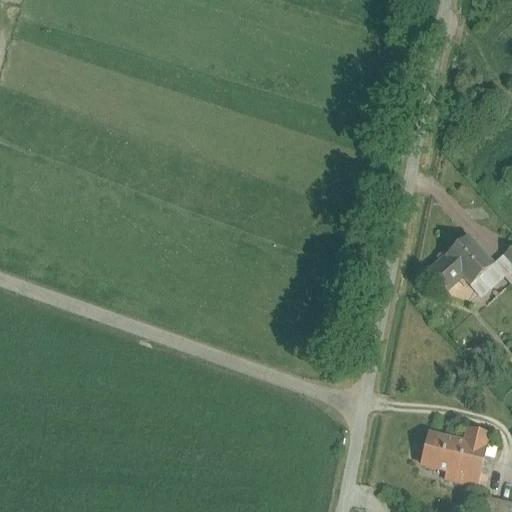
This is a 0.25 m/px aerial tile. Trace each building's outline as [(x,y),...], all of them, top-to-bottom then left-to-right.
[(493,267),(468,238),(445,259),(471,288),(494,267),(493,267)] [(511,266),(504,257),(493,267),(494,267),(511,287),(511,266)] [(489,350),(477,355),(484,370),(496,365),(489,350)] [(467,431),(463,445),(430,436),(423,468),(456,476),(454,483),(477,489),(490,437),(467,431)] [(485,500),(482,511),(495,511),(498,502),(485,500)] [(511,505),(498,502),(495,511),(511,511),(511,505)]
